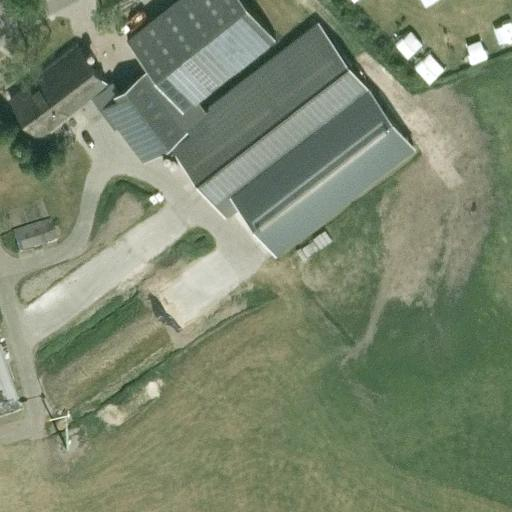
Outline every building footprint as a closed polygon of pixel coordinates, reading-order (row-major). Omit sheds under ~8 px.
[(248,0),(174,0),(127,37),(150,65),(120,88),(113,79),(109,82),(90,97),(114,128),(117,126),(145,162),(170,142),(226,213),(377,94),(320,22),(208,112),(197,98),(276,35),(248,0)] [(109,82),(94,63),(77,42),(38,72),(40,74),(11,97),(40,136),(90,97),(109,82)] [(316,264),(374,232),(356,201),(334,213),(325,195),(289,215),(316,264)] [(120,280),(180,238),(163,215),(104,256),(120,280)] [(16,236),(21,255),(60,243),(54,224),(16,236)] [(41,331),(78,311),(67,290),(30,310),(41,331)]
